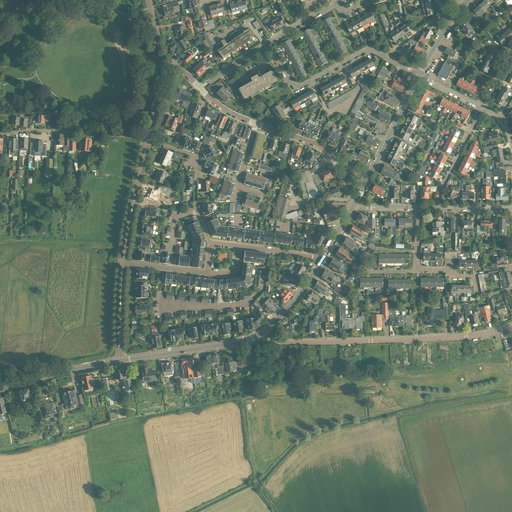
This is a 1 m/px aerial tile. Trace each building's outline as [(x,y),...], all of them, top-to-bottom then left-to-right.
[(188,2),(190,8),(199,6),(197,0),(194,0),(192,1),(192,0),(184,0),(186,3),(188,2)] [(245,2),(244,0),(243,0),(244,0),(242,1),(241,0),(238,0),(236,1),(237,2),(239,11),(247,9),(246,5),(245,2)] [(228,14),(239,11),(237,2),(234,3),(234,1),(229,3),(230,6),(226,7),(228,14)] [(485,1),(479,6),(484,12),(489,7),(485,1)] [(163,9),(164,11),(163,11),(162,12),(162,13),(162,14),(163,14),(163,15),(164,15),(165,15),(165,17),(168,16),(169,17),(169,18),(174,17),(174,16),(173,10),(179,9),(177,2),(168,4),(169,8),(163,9)] [(221,4),(215,5),(217,14),(223,13),(224,15),(227,14),(225,7),(222,8),(221,4)] [(217,14),(215,5),(208,7),(211,16),(217,14)] [(199,6),(190,8),(191,14),(189,15),(190,18),(197,16),(196,13),(200,12),(199,6)] [(479,6),(471,13),(475,18),(477,16),(478,16),(484,12),(479,6)] [(363,13),(365,16),(369,23),(375,20),(370,10),(369,10),(371,12),(368,14),(366,12),(363,13)] [(278,18),(275,20),(279,27),(285,24),(282,19),(285,17),(282,11),(276,14),(278,18)] [(380,15),(386,29),(389,28),(383,14),(380,15)] [(357,17),(359,19),(363,27),(369,23),(365,16),(361,18),(360,15),(357,17)] [(187,20),(189,29),(193,28),(190,18),(186,16),(181,18),(182,22),(187,20)] [(211,29),(209,22),(206,23),(205,17),(197,19),(200,28),(204,27),(205,31),(211,29)] [(333,24),(329,17),(322,22),(326,28),(333,24)] [(279,27),(275,20),(272,21),(270,18),(264,21),(267,27),(270,25),(273,31),(279,27)] [(351,20),(352,23),(357,30),(363,27),(359,19),(355,21),(354,18),(351,20)] [(254,22),(258,29),(262,27),(258,20),(254,22)] [(399,21),(396,22),(405,34),(410,31),(405,24),(402,26),(399,21)] [(357,30),(352,23),(349,25),(348,22),(345,24),(351,34),(357,30)] [(396,22),(394,24),(398,29),(396,31),(400,38),(405,34),(396,22)] [(465,32),(464,33),(468,37),(469,37),(472,35),(473,36),(475,34),(467,22),(461,27),(465,32)] [(337,31),(333,24),(326,28),(329,35),(337,31)] [(174,27),(176,38),(186,36),(184,25),(174,27)] [(392,27),(390,28),(393,33),(390,35),(395,41),(400,38),(396,31),(395,31),(392,27)] [(486,27),(483,29),(490,40),(493,38),(490,33),(486,27)] [(223,46),(217,50),(223,59),(254,38),(248,29),(244,31),(242,30),(239,32),(240,35),(227,44),(223,39),(220,41),(223,46)] [(313,35),(309,29),(302,33),(305,40),(313,35)] [(419,34),(422,36),(428,39),(432,31),(429,30),(428,29),(425,35),(421,33),(419,34)] [(333,42),(341,37),(338,34),(337,31),(329,35),(330,36),(333,42)] [(202,33),(211,50),(213,48),(205,32),(202,33)] [(507,32),(502,35),(507,41),(511,38),(507,32)] [(309,46),(317,42),(313,35),(305,40),(309,46)] [(507,41),(502,35),(497,39),(502,45),(507,41)] [(415,36),(411,40),(416,43),(417,41),(425,45),(429,39),(428,39),(422,36),(420,39),(415,36)] [(344,44),(341,37),(333,42),(337,48),(343,45),(344,45),(344,44)] [(174,43),(167,46),(170,52),(177,49),(176,47),(179,46),(182,51),(187,48),(185,45),(186,44),(184,42),(182,39),(177,42),(178,43),(175,45),(174,43)] [(206,40),(202,42),(207,52),(211,50),(206,40)] [(293,46),(289,40),(282,44),(285,51),(293,46)] [(413,44),(411,48),(423,54),(424,50),(415,45),(416,43),(411,40),(409,43),(413,44)] [(468,49),(467,47),(469,45),(466,41),(461,44),(466,51),(468,49)] [(320,49),(317,42),(309,46),(313,53),(320,49)] [(347,51),(344,45),(343,45),(337,48),(336,49),(340,56),(347,51)] [(297,53),(293,46),(285,51),(289,57),(297,53)] [(186,56),(183,59),(186,63),(192,57),(191,56),(195,53),(197,51),(194,48),(191,51),(190,49),(183,53),(186,56)] [(403,48),(401,51),(411,56),(412,53),(421,57),(423,54),(411,48),(410,49),(408,48),(407,50),(403,48)] [(444,52),(449,55),(447,59),(445,62),(438,75),(447,80),(457,62),(453,59),(454,57),(454,58),(456,53),(447,48),(444,52)] [(492,48),(489,54),(496,57),(498,52),(492,48)] [(324,55),(320,49),(313,53),(317,59),(323,56),(324,55)] [(300,60),(297,53),(289,57),(293,64),(300,60)] [(489,54),(486,59),(493,63),(496,57),(489,54)] [(327,63),(323,56),(317,59),(316,60),(319,67),(327,63)] [(193,70),(196,73),(207,62),(204,59),(200,63),(198,63),(197,64),(197,66),(193,70)] [(371,59),(365,62),(369,69),(375,66),(371,59)] [(486,59),(483,64),(490,68),(493,63),(486,59)] [(304,66),(300,60),(293,64),(296,71),(303,67),(304,66)] [(207,62),(196,73),(199,76),(200,77),(201,77),(203,75),(202,74),(203,72),(204,73),(207,71),(207,70),(206,69),(210,65),(207,62)] [(365,62),(360,65),(364,72),(369,69),(365,62)] [(490,68),(483,64),(481,70),(487,73),(490,68)] [(360,65),(354,68),(358,75),(364,72),(360,65)] [(307,74),(303,67),(296,71),(299,78),(307,74)] [(358,75),(354,68),(349,71),(353,78),(358,75)] [(379,72),(384,75),(387,76),(390,72),(381,68),(379,72)] [(253,81),(238,89),(244,100),(250,96),(271,85),(277,81),(271,70),(270,71),(271,71),(272,72),(257,80),(255,76),(256,75),(250,78),(250,79),(251,78),(253,81)] [(456,85),(462,88),(465,82),(461,80),(461,79),(462,79),(464,75),(461,74),(459,79),(460,79),(456,85)] [(393,79),(395,80),(405,86),(408,82),(404,80),(396,75),(393,79)] [(343,76),(337,79),(341,87),(347,83),(343,76)] [(377,77),(374,82),(380,85),(382,80),(377,77)] [(337,79),(332,83),(336,90),(341,87),(337,79)] [(462,88),(467,91),(473,80),(470,79),(469,82),(469,83),(469,84),(465,82),(462,88)] [(405,86),(395,80),(391,87),(398,91),(402,93),(405,86)] [(467,91),(473,93),(476,87),(472,85),(472,84),(473,84),(475,81),(473,80),(467,91)] [(220,96),(221,97),(226,93),(230,89),(232,88),(229,82),(225,84),(227,87),(225,89),(223,87),(219,90),(218,89),(214,93),(219,97),(220,96)] [(332,83),(326,86),(330,93),(336,90),(332,83)] [(476,87),(473,93),(478,96),(481,90),(484,85),(482,84),(480,88),(480,89),(476,87)] [(330,93),(326,86),(321,89),(325,96),(330,93)] [(504,86),(501,92),(508,95),(509,93),(511,94),(511,90),(510,89),(510,90),(504,86)] [(226,93),(221,97),(225,102),(232,95),(229,92),(230,91),(231,92),(233,90),(232,88),(230,89),(226,93)] [(181,106),(184,107),(184,108),(187,109),(191,101),(188,99),(190,93),(180,89),(179,93),(178,93),(175,99),(183,101),(181,106)] [(381,94),(386,97),(398,103),(400,100),(394,96),(395,95),(384,89),(381,94)] [(423,89),(421,94),(427,98),(429,94),(431,94),(431,95),(434,96),(435,94),(430,92),(423,89)] [(312,90),(307,93),(311,100),(316,97),(312,90)] [(501,92),(498,97),(505,100),(508,95),(501,92)] [(307,93),(301,96),(305,103),(311,100),(307,93)] [(386,97),(381,94),(378,100),(383,102),(384,102),(396,108),(398,103),(386,97)] [(421,94),(418,100),(429,105),(431,106),(432,105),(427,102),(429,99),(427,98),(421,94)] [(301,96),(296,99),(300,106),(305,103),(301,96)] [(505,100),(498,97),(495,102),(502,106),(504,107),(507,102),(505,100)] [(373,110),(376,104),(365,98),(364,100),(363,103),(361,105),(365,107),(373,110)] [(300,106),(296,99),(290,102),(294,109),(300,106)] [(441,111),(439,114),(441,115),(443,112),(448,101),(443,99),(440,105),(443,107),(443,108),(442,108),(441,111)] [(418,100),(415,105),(422,109),(424,105),(425,106),(428,107),(429,105),(418,100)] [(447,108),(450,110),(453,104),(448,101),(443,112),(445,113),(446,110),(446,109),(447,108)] [(187,115),(192,117),(197,104),(192,102),(187,115)] [(197,104),(192,117),(196,119),(202,106),(197,104)] [(272,109),(276,114),(289,107),(290,110),(292,109),(290,105),(288,106),(288,107),(285,109),(284,107),(281,108),(280,105),(277,106),(275,104),(272,106),(273,108),(272,109)] [(451,116),(453,117),(459,107),(453,104),(450,110),(454,112),(453,113),(451,116)] [(422,109),(415,105),(413,111),(419,114),(423,116),(424,114),(421,113),(420,112),(422,109)] [(289,107),(276,114),(279,120),(286,116),(284,113),(285,112),(289,112),(290,111),(292,113),(294,112),(292,109),(290,110),(289,107)] [(458,114),(461,116),(464,109),(459,107),(453,117),(456,118),(457,115),(458,114)] [(205,116),(210,118),(213,111),(208,108),(205,116)] [(464,109),(461,116),(465,118),(464,119),(463,122),(465,123),(467,119),(467,118),(470,112),(464,109)] [(382,110),(380,114),(390,119),(392,115),(388,113),(382,110)] [(357,112),(356,115),(355,116),(363,120),(363,119),(374,125),(373,128),(382,133),(386,126),(362,113),(358,111),(357,112)] [(390,119),(380,114),(376,112),(374,116),(377,118),(387,124),(390,119)] [(410,114),(407,120),(415,124),(418,118),(410,114)] [(37,115),(37,123),(44,123),(44,120),(48,120),(48,115),(37,115)] [(168,128),(168,130),(172,132),(172,130),(173,130),(177,119),(167,115),(164,123),(165,123),(164,127),(168,128)] [(215,126),(219,127),(223,117),(219,115),(215,126)] [(12,116),(11,125),(19,126),(20,118),(20,117),(12,116)] [(20,118),(19,126),(27,127),(28,119),(20,118)] [(225,131),(223,135),(222,134),(221,137),(227,139),(229,133),(233,135),(237,124),(229,120),(225,131)] [(308,123),(305,131),(308,132),(308,133),(310,134),(310,133),(311,134),(314,126),(315,123),(315,122),(309,120),(308,123)] [(407,120),(405,126),(412,129),(416,131),(417,128),(420,129),(422,127),(418,126),(415,124),(407,120)] [(302,130),(305,131),(308,123),(302,121),(298,129),(299,129),(300,130),(301,130),(302,130)] [(353,122),(349,128),(355,131),(358,125),(353,122)] [(235,137),(241,139),(241,137),(246,139),(250,129),(242,126),(241,128),(239,127),(235,137)] [(314,126),(311,134),(314,135),(315,135),(316,136),(317,136),(321,128),(314,126)] [(405,126),(402,131),(409,135),(412,129),(405,126)] [(329,142),(330,143),(337,129),(334,128),(331,133),(328,131),(324,139),(324,140),(326,142),(327,141),(328,141),(329,142)] [(337,129),(330,143),(332,143),(332,144),(332,145),(334,146),(335,146),(336,146),(340,138),(337,136),(340,131),(337,129)] [(445,129),(444,131),(447,132),(457,137),(460,132),(454,129),(452,132),(451,132),(451,131),(445,129)] [(443,130),(442,132),(449,135),(450,135),(448,139),(455,143),(457,137),(447,132),(444,131),(443,130)] [(370,134),(364,131),(361,135),(377,143),(379,139),(369,134),(370,134)] [(409,135),(402,131),(399,137),(407,140),(409,135)] [(481,136),(489,137),(490,140),(499,138),(497,132),(488,134),(481,132),(481,136)] [(68,151),(69,142),(69,138),(64,137),(64,135),(55,134),(55,145),(54,144),(54,152),(56,152),(56,149),(58,147),(63,147),(63,148),(63,151),(67,151),(68,151)] [(258,134),(253,153),(260,155),(262,146),(263,147),(265,141),(263,141),(265,136),(258,134)] [(86,135),(82,135),(81,138),(80,138),(79,150),(90,151),(91,139),(85,139),(86,135)] [(377,143),(361,135),(359,140),(365,143),(365,142),(375,147),(377,143)] [(183,147),(189,149),(193,139),(186,136),(183,142),(185,143),(183,147)] [(238,146),(241,139),(235,137),(232,144),(238,146)] [(344,139),(341,144),(345,146),(347,142),(349,143),(351,140),(345,137),(344,139)] [(21,148),(21,150),(26,150),(26,148),(27,148),(28,139),(20,139),(19,148),(21,148)] [(193,139),(189,149),(195,152),(196,147),(198,148),(200,143),(193,139)] [(398,139),(395,145),(403,149),(409,152),(411,153),(412,151),(407,148),(409,144),(406,143),(405,143),(398,139)] [(442,141),(441,143),(452,148),(455,143),(448,139),(446,143),(445,142),(442,141)] [(267,151),(274,152),(277,141),(276,141),(276,140),(275,140),(274,140),(271,140),(270,144),(269,144),(268,148),(268,149),(267,151)] [(45,154),(46,145),(42,145),(42,144),(42,141),(34,141),(34,143),(34,145),(31,145),(30,153),(35,153),(35,152),(41,152),(41,154),(45,154)] [(438,141),(437,144),(444,148),(443,150),(449,154),(452,148),(441,143),(438,141)] [(472,144),(469,150),(480,156),(481,154),(477,152),(477,153),(476,152),(478,147),(476,146),(478,143),(474,141),(472,145),(472,144)] [(277,156),(282,158),(285,144),(281,143),(277,156)] [(345,146),(341,144),(338,151),(341,153),(342,151),(345,153),(348,148),(345,147),(345,146)] [(395,145),(392,151),(400,155),(402,151),(408,154),(409,152),(403,149),(395,145)] [(202,153),(205,159),(210,157),(216,155),(211,146),(206,149),(207,151),(202,153)] [(234,150),(232,157),(241,160),(243,153),(237,151),(238,149),(234,147),(233,150),(234,150)] [(292,154),(291,158),(297,160),(298,157),(299,156),(301,149),(300,149),(300,148),(298,147),(297,148),(294,147),(292,154)] [(161,153),(163,154),(159,163),(166,166),(169,160),(172,153),(162,149),(161,153)] [(496,149),(492,150),(494,157),(503,155),(502,149),(498,149),(496,149)] [(364,151),(362,150),(360,154),(369,159),(371,155),(367,153),(368,151),(364,150),(364,151)] [(469,150),(466,156),(472,159),(474,155),(475,156),(479,158),(480,156),(469,150)] [(369,159),(360,154),(354,151),(352,155),(357,158),(358,157),(367,162),(369,159)] [(392,151),(389,156),(404,163),(405,160),(399,157),(400,155),(392,151)] [(305,160),(303,162),(306,164),(314,154),(313,154),(313,153),(311,152),(310,152),(307,156),(306,156),(304,159),(305,160),(304,160),(305,160)] [(314,154),(306,164),(310,167),(317,156),(316,155),(315,154),(314,154)] [(432,154),(431,156),(434,158),(444,163),(447,158),(441,154),(439,158),(438,157),(435,156),(435,155),(432,154)] [(503,155),(494,157),(496,164),(497,164),(497,167),(499,167),(501,167),(504,167),(503,162),(504,162),(503,155)] [(389,156),(387,162),(395,166),(395,165),(401,168),(400,170),(405,173),(406,170),(403,168),(405,164),(404,163),(389,156)] [(466,156),(463,161),(474,167),(475,165),(472,163),(470,163),(472,159),(466,156)] [(232,157),(230,162),(239,165),(241,160),(232,157)] [(437,162),(435,165),(442,168),(444,163),(434,158),(433,160),(436,161),(437,162)] [(208,169),(206,173),(212,176),(217,164),(211,162),(211,163),(206,161),(204,167),(208,169)] [(463,161),(460,167),(467,170),(469,166),(470,167),(473,168),(477,170),(478,168),(474,167),(463,161)] [(227,169),(226,171),(230,173),(231,170),(237,172),(239,165),(230,162),(228,169),(227,169)] [(385,165),(383,169),(399,177),(400,174),(397,173),(398,172),(393,170),(394,170),(393,169),(391,168),(385,165)] [(426,165),(425,167),(428,168),(439,174),(442,168),(435,165),(433,169),(432,168),(426,165)] [(460,167),(458,172),(464,175),(469,177),(470,175),(466,174),(465,173),(467,170),(460,167)] [(499,167),(497,167),(493,168),(494,178),(498,177),(499,184),(506,183),(505,170),(500,171),(500,167),(499,167)] [(439,174),(428,168),(427,171),(430,173),(430,172),(432,173),(430,176),(436,179),(439,174)] [(320,173),(311,177),(313,181),(331,173),(330,172),(331,172),(330,170),(329,170),(329,169),(323,172),(322,170),(319,171),(320,173)] [(399,177),(383,169),(381,173),(385,175),(385,176),(387,178),(388,177),(390,178),(390,177),(394,180),(395,179),(397,180),(401,182),(402,180),(398,178),(399,177)] [(154,180),(162,183),(165,176),(166,177),(167,174),(160,170),(158,174),(157,173),(154,180)] [(298,172),(297,176),(299,185),(303,199),(308,197),(319,194),(313,181),(311,177),(310,174),(309,171),(305,171),(303,171),(298,172)] [(245,180),(244,184),(251,186),(254,175),(246,173),(244,179),(245,180)] [(331,174),(331,173),(313,181),(319,194),(325,191),(324,189),(321,190),(318,184),(323,181),(324,184),(328,182),(327,180),(332,177),(332,176),(332,174),(331,174)] [(254,175),(251,186),(256,187),(259,177),(254,175)] [(224,181),(223,188),(232,190),(234,184),(228,183),(230,178),(225,176),(224,181)] [(259,177),(256,187),(263,189),(265,183),(267,184),(268,179),(259,177)] [(209,181),(201,181),(202,184),(202,192),(210,192),(209,182),(209,181)] [(375,184),(374,188),(386,194),(388,191),(384,189),(385,189),(375,184)] [(391,191),(391,198),(391,199),(398,199),(398,193),(401,193),(401,184),(398,184),(398,187),(391,187),(391,191)] [(450,189),(446,197),(453,199),(454,197),(459,197),(459,191),(463,191),(463,184),(459,184),(459,186),(452,186),(450,189)] [(152,189),(148,198),(157,201),(160,195),(162,195),(168,197),(172,188),(159,186),(157,191),(152,189)] [(220,193),(219,198),(223,200),(225,195),(230,197),(232,190),(223,188),(221,194),(220,193)] [(340,195),(338,188),(325,194),(327,198),(335,195),(335,197),(340,195)] [(388,198),(391,198),(391,191),(388,191),(386,194),(374,188),(372,191),(381,196),(382,196),(385,197),(388,198)] [(498,194),(496,194),(496,200),(507,200),(507,194),(503,194),(503,189),(498,189),(498,194)] [(244,199),(242,206),(250,208),(254,196),(247,194),(246,200),(244,199)] [(254,196),(250,208),(259,211),(261,204),(258,204),(260,198),(254,196)] [(299,216),(297,211),(288,214),(291,199),(279,196),(274,214),(275,216),(289,219),(299,216)] [(202,211),(204,216),(213,212),(212,209),(212,205),(202,204),(202,211)] [(319,214),(320,217),(333,211),(331,207),(326,210),(325,209),(324,209),(323,211),(322,211),(322,212),(319,214)] [(145,218),(149,219),(149,218),(155,218),(156,213),(159,214),(160,209),(156,208),(156,210),(150,209),(150,211),(145,211),(144,217),(145,217),(145,218)] [(310,220),(310,223),(323,225),(322,220),(325,219),(327,223),(332,221),(330,217),(335,215),(333,211),(320,217),(313,220),(310,220)] [(360,213),(356,221),(363,225),(365,220),(368,222),(368,228),(375,229),(375,236),(379,238),(379,231),(379,226),(375,226),(375,219),(368,219),(368,218),(367,218),(367,217),(360,213)] [(188,226),(190,231),(199,228),(194,216),(191,217),(193,223),(188,226)] [(390,226),(389,232),(392,232),(392,235),(395,235),(395,226),(392,226),(392,219),(387,219),(387,218),(385,218),(385,219),(384,219),(384,226),(390,226)] [(143,223),(142,229),(153,230),(154,222),(148,221),(147,223),(143,223)] [(486,233),(486,221),(481,221),(481,225),(477,225),(477,233),(485,233),(485,235),(486,235),(486,233)] [(439,233),(439,236),(445,236),(445,227),(441,227),(441,222),(437,222),(437,223),(432,223),(432,222),(432,232),(439,233)] [(212,236),(219,227),(217,223),(209,226),(212,236)] [(353,225),(351,229),(366,238),(367,236),(362,233),(363,231),(353,225)] [(219,227),(212,236),(222,237),(223,227),(219,227)] [(190,231),(192,237),(201,233),(199,228),(190,231)] [(228,228),(227,237),(236,239),(238,229),(234,229),(228,228)] [(351,229),(349,233),(359,239),(364,241),(366,238),(351,229)] [(312,239),(317,248),(325,235),(319,231),(316,237),(312,239)] [(192,237),(194,241),(203,239),(201,233),(192,237)] [(273,243),(283,244),(285,235),(274,234),(273,243)] [(347,236),(344,240),(358,248),(359,245),(355,242),(347,236)] [(194,241),(194,247),(203,248),(204,241),(204,239),(203,239),(194,241)] [(302,247),(317,248),(312,239),(309,240),(303,240),(302,247)] [(358,248),(344,240),(342,244),(351,249),(356,251),(358,248)] [(340,247),(337,251),(351,260),(353,257),(348,254),(349,253),(340,247)] [(144,255),(147,255),(148,249),(145,248),(145,250),(142,250),(142,249),(139,249),(138,255),(137,255),(136,259),(137,259),(137,260),(144,261),(144,255)] [(149,262),(158,263),(159,257),(154,256),(154,253),(151,252),(151,249),(148,249),(147,255),(150,256),(149,262)] [(254,252),(244,251),(243,260),(253,262),(254,252)] [(351,260),(337,251),(335,255),(344,261),(344,260),(349,263),(351,260)] [(265,254),(254,252),(253,262),(264,263),(265,254)] [(359,257),(364,261),(365,261),(369,255),(363,252),(362,254),(361,253),(359,257)] [(497,252),(493,252),(494,261),(496,260),(497,265),(507,264),(506,257),(497,258),(497,252)] [(159,257),(158,263),(168,264),(169,253),(165,253),(165,257),(159,257)] [(229,257),(229,253),(221,254),(222,257),(220,257),(220,263),(226,262),(226,260),(223,261),(222,257),(229,257)] [(174,265),(183,266),(184,257),(179,256),(179,259),(175,258),(174,265)] [(191,267),(192,262),(192,261),(189,260),(189,257),(184,257),(183,266),(191,267)] [(333,259),(330,262),(344,271),(346,268),(341,265),(341,264),(333,259)] [(344,271),(330,262),(328,266),(337,272),(337,271),(342,274),(344,271)] [(290,266),(292,267),(302,273),(305,268),(298,264),(297,266),(293,264),(293,265),(292,264),(290,266)] [(289,267),(289,270),(290,270),(291,271),(290,272),(292,274),(293,273),(299,277),(302,273),(292,267),(289,267)] [(135,278),(142,279),(142,276),(148,277),(149,270),(136,269),(136,273),(135,273),(134,277),(135,277),(135,278)] [(326,270),(324,273),(329,276),(329,277),(336,282),(338,279),(334,276),(334,275),(326,270)] [(499,274),(498,274),(500,281),(501,281),(511,278),(509,272),(506,273),(506,271),(499,273),(499,274)] [(324,273),(321,277),(330,283),(330,282),(331,283),(330,285),(331,286),(339,292),(341,290),(339,288),(335,285),(336,282),(329,277),(329,276),(324,273)] [(283,283),(282,284),(297,288),(299,280),(290,278),(290,277),(280,275),(278,280),(282,281),(281,283),(283,283)] [(241,277),(240,278),(246,287),(250,283),(250,278),(241,277)] [(240,278),(237,278),(239,288),(246,287),(240,278)] [(511,281),(511,278),(501,281),(504,290),(510,288),(510,285),(511,284),(511,281)] [(318,280),(316,283),(321,286),(320,287),(329,293),(331,290),(326,287),(327,286),(318,280)] [(135,285),(135,291),(146,292),(146,284),(140,283),(140,285),(135,285)] [(321,286),(316,283),(313,288),(322,293),(327,296),(329,293),(320,287),(321,286)] [(464,297),(464,301),(467,301),(467,297),(467,293),(470,293),(470,297),(474,298),(474,296),(475,295),(474,288),(470,288),(470,286),(464,286),(464,293),(464,297)] [(279,290),(280,291),(289,298),(292,295),(285,289),(284,290),(282,288),(277,287),(276,289),(278,291),(279,290)] [(289,298),(280,291),(278,293),(280,295),(279,296),(281,297),(279,300),(280,300),(282,302),(284,304),(286,302),(289,298)] [(305,299),(309,302),(309,301),(314,305),(319,298),(311,291),(305,299)] [(270,297),(263,304),(272,313),(277,308),(275,306),(277,303),(270,297)] [(341,300),(336,297),(333,303),(338,306),(340,303),(341,300)] [(495,304),(492,297),(488,299),(492,311),(497,309),(498,314),(502,312),(504,314),(507,312),(506,311),(504,305),(503,302),(495,304)] [(252,304),(258,310),(261,307),(254,301),(252,304)] [(383,315),(372,315),(372,328),(382,327),(381,319),(384,319),(387,319),(387,315),(389,315),(388,303),(382,303),(383,315)] [(136,313),(136,314),(140,314),(140,313),(146,313),(146,304),(140,304),(140,306),(135,306),(135,313),(136,313)] [(340,305),(339,321),(342,321),(342,329),(352,329),(352,319),(346,319),(346,315),(345,315),(345,305),(340,305)] [(482,307),(479,308),(480,313),(481,318),(484,317),(486,322),(490,321),(489,316),(492,315),(491,311),(488,311),(487,306),(482,307)] [(429,309),(427,325),(434,326),(435,320),(437,319),(444,319),(448,319),(448,307),(443,307),(444,310),(433,311),(433,309),(429,309)] [(470,315),(470,319),(472,319),(473,325),(479,323),(477,314),(480,313),(479,308),(478,307),(476,307),(477,310),(474,311),(475,314),(470,315)] [(313,321),(309,321),(309,330),(310,333),(314,332),(314,330),(316,330),(316,325),(317,325),(317,319),(318,317),(321,317),(321,314),(321,309),(318,309),(318,315),(317,315),(313,319),(313,321)] [(392,310),(389,310),(390,318),(391,318),(391,321),(392,321),(392,326),(402,326),(402,316),(396,316),(396,311),(392,311),(392,310)] [(405,311),(402,311),(402,316),(402,326),(412,326),(412,310),(409,310),(410,316),(405,316),(405,311)] [(253,318),(254,325),(256,325),(263,318),(258,313),(253,318)] [(352,319),(352,329),(362,329),(362,322),(364,322),(365,313),(362,313),(362,317),(360,317),(360,319),(356,319),(356,317),(352,317),(352,319)] [(321,317),(321,323),(325,323),(325,330),(334,330),(334,323),(330,323),(330,316),(330,314),(321,314),(321,317)] [(254,325),(253,318),(245,319),(246,326),(248,325),(248,330),(255,329),(254,325)] [(289,327),(280,327),(281,335),(292,335),(292,328),(293,328),(293,324),(296,324),(296,320),(289,320),(289,327)] [(241,332),(241,327),(243,327),(242,321),(233,322),(235,333),(241,332)] [(217,323),(209,324),(211,335),(217,334),(216,329),(218,329),(217,323)] [(221,324),(223,335),(229,334),(229,330),(231,329),(230,323),(221,324)] [(211,335),(209,324),(201,325),(202,331),(204,331),(204,336),(211,335)] [(191,325),(187,326),(188,335),(190,334),(191,339),(197,338),(196,327),(191,328),(191,325)] [(151,341),(148,341),(149,346),(152,346),(152,348),(156,347),(155,334),(154,331),(153,326),(151,326),(152,335),(150,335),(151,338),(151,341)] [(183,328),(175,329),(177,340),(183,339),(182,335),(184,334),(183,328)] [(177,340),(175,329),(167,331),(168,337),(170,336),(171,341),(177,340)] [(217,354),(211,355),(213,366),(213,369),(215,368),(216,378),(223,377),(222,366),(218,366),(217,363),(218,363),(217,354)] [(206,362),(202,363),(203,366),(207,365),(207,366),(213,366),(211,355),(205,356),(206,362)] [(191,358),(181,359),(181,364),(182,364),(184,379),(188,378),(188,384),(194,383),(193,379),(192,370),(191,365),(191,363),(191,358)] [(243,362),(235,363),(236,369),(238,369),(239,369),(250,368),(249,364),(249,359),(243,360),(243,362)] [(162,364),(163,373),(164,373),(164,374),(165,376),(172,375),(173,373),(173,371),(172,362),(162,364)] [(236,369),(235,363),(235,362),(232,362),(225,363),(225,362),(222,362),(222,366),(225,366),(226,372),(233,371),(233,369),(236,369)] [(141,372),(143,380),(148,380),(149,381),(155,380),(153,370),(148,371),(147,367),(142,368),(142,372),(141,372)] [(126,374),(124,374),(123,369),(115,370),(116,380),(121,379),(123,393),(132,392),(131,384),(130,377),(126,378),(126,374)] [(200,369),(192,370),(193,379),(198,378),(198,377),(201,376),(200,369)] [(90,375),(81,377),(83,387),(84,391),(93,389),(93,385),(94,384),(93,379),(91,379),(90,375)] [(22,401),(27,400),(27,403),(32,401),(28,390),(27,389),(20,391),(19,392),(22,401)] [(74,390),(62,393),(66,409),(74,407),(74,406),(83,404),(81,394),(75,395),(74,390)] [(45,403),(46,405),(42,406),(46,419),(52,417),(54,422),(59,420),(57,412),(56,413),(55,408),(58,407),(56,402),(53,403),(53,402),(49,404),(48,402),(45,403)]
